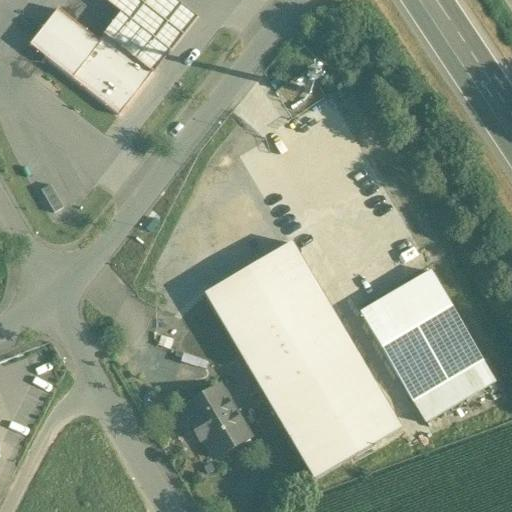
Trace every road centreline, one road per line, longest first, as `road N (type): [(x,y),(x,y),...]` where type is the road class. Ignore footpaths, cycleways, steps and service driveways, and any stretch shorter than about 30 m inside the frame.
road 1 (unclassified): [(52,306),(300,0)]
road 2 (residential): [(6,511),(51,423),(98,389)]
road 3 (secondary): [(425,0),(511,127)]
road 4 (unclassified): [(170,511),(98,389)]
